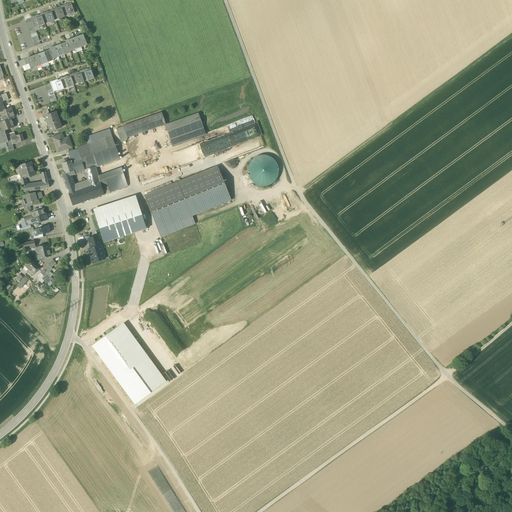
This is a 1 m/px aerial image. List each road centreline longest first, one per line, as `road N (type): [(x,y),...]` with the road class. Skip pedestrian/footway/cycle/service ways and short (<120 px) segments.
road 1 (track): [(225,0),(298,193),(445,375),(511,431)]
road 2 (secondary): [(0,433),(37,399),(56,366),(76,284),(64,215),(0,17)]
road 3 (track): [(511,321),(259,511)]
road 4 (track): [(298,193),(511,34)]
road 5 (track): [(69,334),(198,511)]
